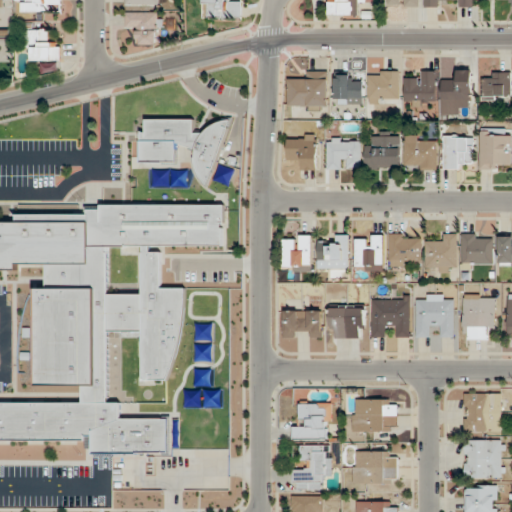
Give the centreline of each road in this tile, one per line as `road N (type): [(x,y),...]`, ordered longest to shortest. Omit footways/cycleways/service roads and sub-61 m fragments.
road 1 (tertiary): [(0,102),(273,39),(511,39)]
road 2 (residential): [(259,511),(263,200),(278,0)]
road 3 (residential): [(261,370),(511,370)]
road 4 (residential): [(263,200),(511,200)]
road 5 (residential): [(430,370),(429,511)]
